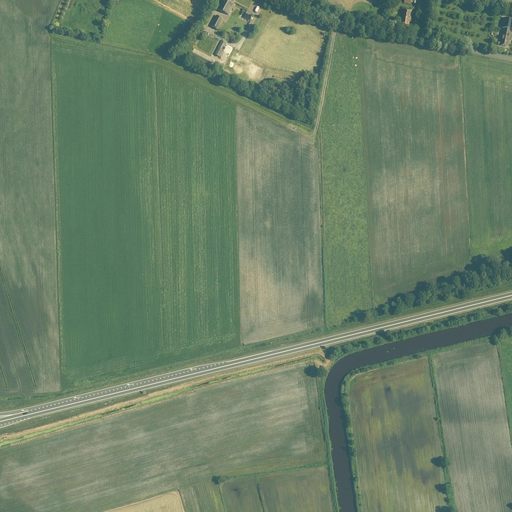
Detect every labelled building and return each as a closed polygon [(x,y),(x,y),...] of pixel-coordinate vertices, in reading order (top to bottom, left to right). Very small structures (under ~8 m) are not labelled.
[(233,0),(222,0),(217,10),(228,16),(234,5),(232,4),(233,0)] [(400,21),(401,21),(400,27),(408,28),(409,23),(410,23),(411,19),(412,19),(413,10),(410,10),(405,9),(402,8),(400,21)] [(249,20),(253,14),(247,10),(243,17),(249,20)] [(218,31),(223,20),(216,16),(211,27),(218,31)] [(511,20),(503,18),(501,28),(502,29),(500,40),(502,40),(501,46),(507,47),(508,42),(510,42),(511,30),(511,20)] [(226,45),(222,42),(218,49),(223,52),(226,45)]
